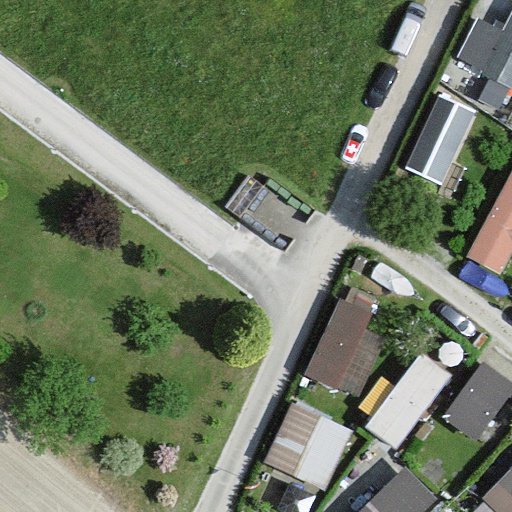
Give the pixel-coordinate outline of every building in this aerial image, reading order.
[(458,58),(511,78),(511,11),(507,26),(474,14),(458,58)] [(447,184),(482,110),(440,91),(405,165),(447,184)] [(511,170),(469,252),(502,269),(511,249),(511,170)] [(308,371),(361,395),(392,324),(339,301),(308,371)] [(368,421),(397,444),(454,371),(425,348),(368,421)] [(480,436),(511,393),(511,376),(487,358),(447,411),(480,436)] [(295,399),(268,457),(328,486),(355,427),(295,399)] [(357,511),(421,511),(439,493),(403,461),(357,511)] [(511,511),(511,465),(478,502),(488,511),(511,511)]
